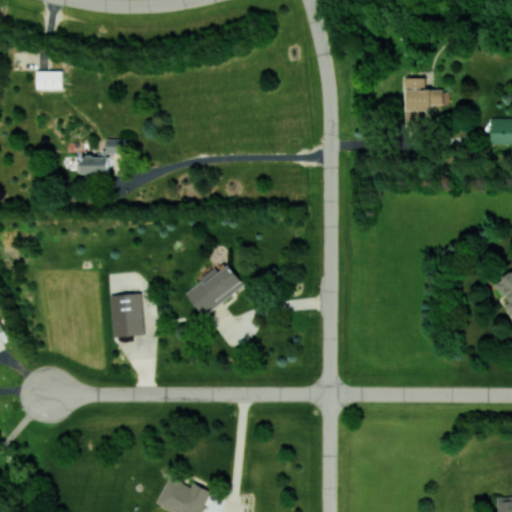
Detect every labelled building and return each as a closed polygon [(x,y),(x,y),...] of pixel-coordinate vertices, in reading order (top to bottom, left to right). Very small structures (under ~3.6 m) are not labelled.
[(38,88),(63,88),(64,70),(38,70),(38,88)] [(443,103),(444,88),(426,88),(426,77),(408,77),(407,109),(433,109),(433,103),(443,103)] [(407,122),(425,122),(425,109),(407,110),(407,122)] [(511,143),(511,117),(491,117),(492,144),(511,143)] [(217,267),(186,290),(204,315),(246,284),(231,263),(220,271),(217,267)] [(511,313),(511,272),(495,283),(505,299),(504,300),(511,313)] [(145,334),(143,293),(113,294),(115,336),(145,334)] [(159,503),(178,511),(203,511),(214,491),(195,482),(193,487),(172,476),(159,503)] [(511,511),(511,495),(498,496),(498,511),(511,511)]
